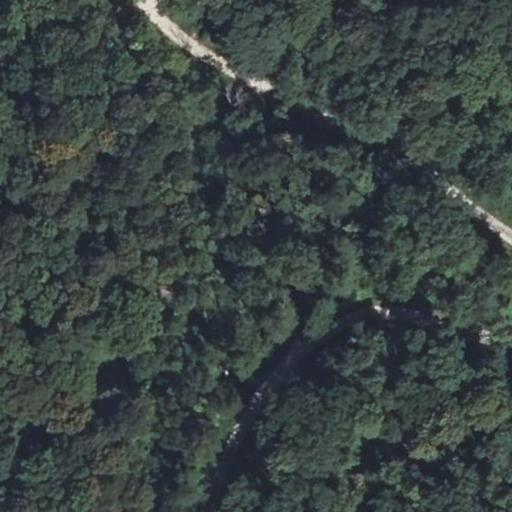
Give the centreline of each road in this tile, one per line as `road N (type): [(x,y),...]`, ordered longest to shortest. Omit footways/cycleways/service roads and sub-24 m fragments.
road 1 (track): [(144,0),(258,85),(422,167),(473,216),(511,236)]
road 2 (track): [(511,336),(402,312),(363,312),(324,330),(266,384),(239,425),(206,511)]
